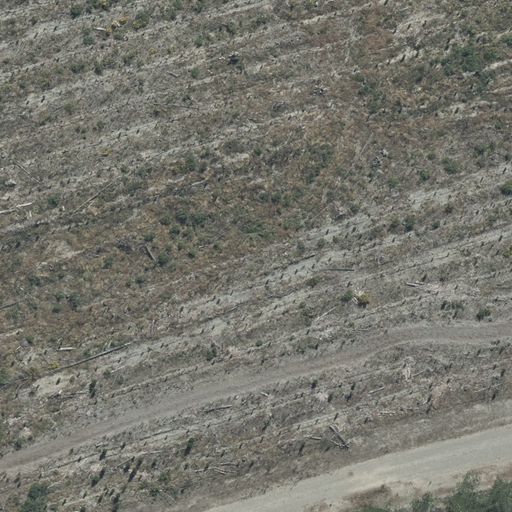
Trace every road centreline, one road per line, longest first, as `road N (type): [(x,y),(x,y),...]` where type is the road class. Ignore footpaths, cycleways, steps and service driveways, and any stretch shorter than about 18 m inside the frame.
road 1 (track): [(511,316),(282,367),(0,447)]
road 2 (unclassified): [(307,511),(511,435)]
